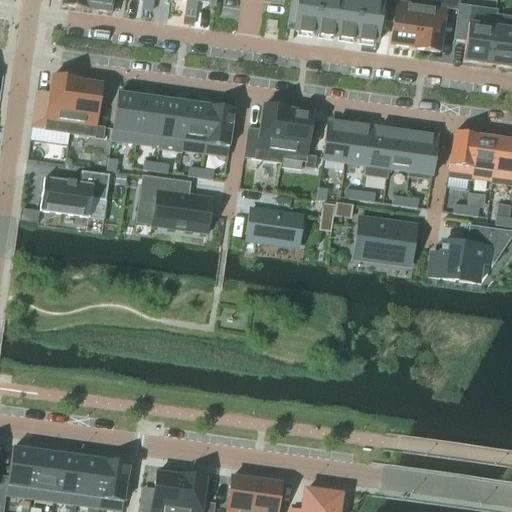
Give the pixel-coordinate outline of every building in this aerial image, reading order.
[(61,0),(60,9),(85,12),(87,0),(61,0)] [(87,0),(85,12),(110,16),(112,0),(87,0)] [(331,42),(331,39),(337,40),(337,42),(351,44),(351,42),(357,42),(357,45),(371,47),(372,44),(376,45),(382,0),(380,0),(380,2),(365,0),(290,0),(287,25),(286,30),(293,31),(293,33),(297,34),(297,37),(311,39),(311,36),(317,37),(317,40),(331,42)] [(395,4),(389,47),(413,50),(413,52),(414,52),(421,0),(420,0),(419,7),(395,4)] [(434,0),(421,0),(414,52),(439,55),(445,11),(457,13),(457,8),(458,3),(434,0)] [(191,3),(186,2),(185,10),(195,11),(196,4),(191,3)] [(151,13),(152,5),(142,4),(141,11),(151,13)] [(457,13),(453,42),(465,44),(462,64),(487,67),(494,13),(457,8),(457,13)] [(185,10),(184,17),(194,19),(195,11),(185,10)] [(494,13),(487,67),(511,71),(511,68),(511,20),(495,18),(495,13),(494,13)] [(31,129),(29,143),(66,148),(68,136),(76,82),(51,79),(48,95),(45,122),(32,120),(31,120),(30,129),(31,129)] [(76,82),(68,136),(93,139),(92,141),(102,142),(104,130),(95,129),(100,87),(77,84),(77,82),(76,82)] [(110,141),(135,144),(141,99),(117,96),(110,141)] [(157,147),(156,152),(157,152),(164,102),(141,99),(135,144),(157,147)] [(180,155),(187,106),(164,102),(157,152),(180,155)] [(180,155),(181,155),(181,150),(203,154),(209,109),(187,106),(180,155)] [(242,160),(279,165),(287,112),(262,108),(258,132),(246,131),(242,160)] [(228,150),(233,112),(209,109),(203,154),(226,157),(227,150),(228,150)] [(288,112),(287,112),(279,165),(280,165),(281,161),(304,164),(304,170),(313,172),(315,159),(306,158),(311,117),(288,113),(288,112)] [(326,125),(321,163),(344,166),(349,128),(326,125)] [(344,166),(364,169),(363,178),(364,178),(370,131),(349,128),(344,166)] [(370,131),(364,178),(385,182),(392,134),(370,131)] [(407,175),(406,180),(407,180),(413,137),(392,134),(385,182),(386,182),(388,172),(407,175)] [(447,180),(469,183),(475,138),(453,135),(447,180)] [(413,137),(407,180),(430,183),(436,140),(413,137)] [(497,141),(475,138),(469,183),(470,183),(470,178),(490,181),(489,186),(490,186),(497,141)] [(511,143),(497,141),(490,186),(511,189),(510,193),(511,194),(511,187),(511,143)] [(116,162),(107,161),(106,173),(114,175),(116,162)] [(155,165),(143,164),(142,172),(154,174),(155,165)] [(167,167),(155,165),(154,174),(166,176),(167,167)] [(200,172),(188,170),(187,179),(199,180),(200,172)] [(213,174),(200,172),(199,180),(211,182),(213,174)] [(43,181),(38,213),(88,220),(90,201),(105,203),(108,178),(80,174),(79,186),(74,185),(75,184),(74,184),(73,185),(67,184),(67,183),(66,183),(66,184),(43,181)] [(115,176),(114,186),(124,187),(125,177),(115,176)] [(180,197),(182,184),(141,178),(137,211),(153,213),(151,229),(205,236),(210,201),(180,197)] [(326,192),(317,191),(315,203),(324,204),(326,192)] [(362,194),(349,193),(348,201),(360,203),(362,194)] [(374,196),(362,194),(360,203),(373,205),(374,196)] [(404,200),(392,199),(391,207),(403,209),(404,200)] [(417,202),(404,200),(403,209),(415,211),(417,202)] [(334,205),(332,220),(333,220),(334,218),(349,221),(350,209),(352,209),(352,208),(350,208),(338,206),(334,205)] [(321,206),(320,218),(332,220),(334,208),(321,206)] [(465,209),(453,207),(452,216),(464,218),(465,209)] [(478,211),(465,209),(464,218),(476,219),(478,211)] [(20,211),(19,221),(37,223),(38,213),(20,211)] [(250,212),(245,244),(256,245),(256,244),(275,247),(275,248),(286,249),(286,248),(296,250),(300,220),(290,218),(290,217),(270,215),(265,215),(265,214),(250,212)] [(494,228),(506,230),(507,221),(495,219),(494,228)] [(355,248),(354,254),(374,257),(373,264),(408,269),(410,255),(410,252),(412,242),(407,241),(397,239),(399,228),(399,226),(358,220),(354,248),(355,248)] [(431,255),(429,269),(438,271),(436,280),(455,283),(476,286),(479,266),(491,267),(491,268),(492,268),(511,237),(511,234),(468,228),(466,243),(471,244),(471,249),(465,248),(464,248),(464,247),(463,247),(463,248),(459,247),(458,247),(441,245),(440,257),(431,255)] [(6,488),(5,496),(30,499),(37,454),(12,450),(6,488)] [(37,454),(30,499),(53,502),(59,457),(37,454)] [(59,457),(53,502),(75,505),(82,460),(59,457)] [(82,460),(75,505),(98,508),(104,463),(82,460)] [(104,463),(98,508),(121,511),(122,504),(123,504),(128,466),(104,463)] [(155,475),(150,511),(175,511),(180,477),(179,477),(179,479),(155,475)] [(180,477),(175,511),(213,511),(214,506),(202,504),(205,481),(180,477)] [(230,479),(225,511),(250,511),(255,483),(230,479)] [(255,483),(250,511),(276,511),(280,486),(255,483)] [(297,511),(289,511),(337,511),(340,498),(318,495),(308,493),(304,493),(301,511),(297,511)]
